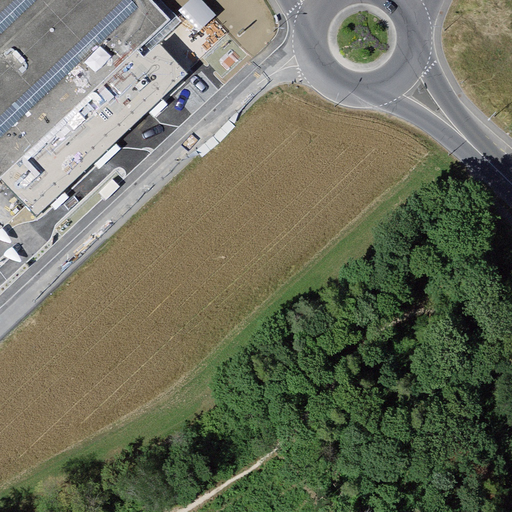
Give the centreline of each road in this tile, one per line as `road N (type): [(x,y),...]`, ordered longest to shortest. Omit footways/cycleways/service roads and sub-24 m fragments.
road 1 (unclassified): [(309,51),(276,69),(0,325)]
road 2 (secondary): [(367,87),(487,158)]
road 3 (secondary): [(487,158),(415,40)]
